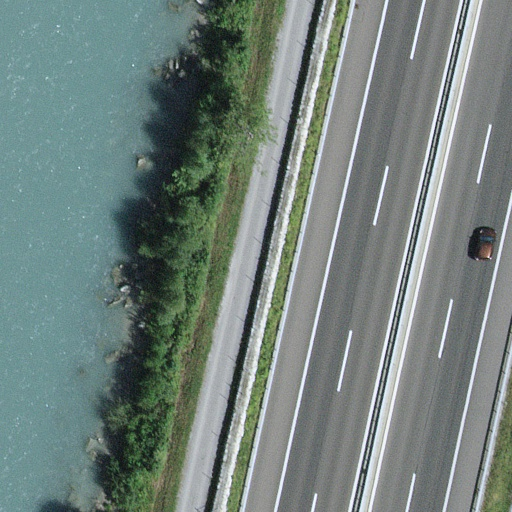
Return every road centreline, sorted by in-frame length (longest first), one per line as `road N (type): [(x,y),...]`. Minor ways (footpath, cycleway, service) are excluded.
road 1 (motorway): [(426,0),(314,511)]
road 2 (track): [(304,0),(192,511)]
road 3 (motorway): [(406,511),(511,44)]
